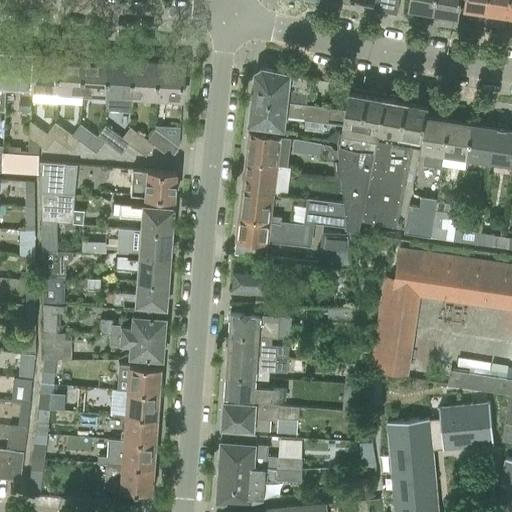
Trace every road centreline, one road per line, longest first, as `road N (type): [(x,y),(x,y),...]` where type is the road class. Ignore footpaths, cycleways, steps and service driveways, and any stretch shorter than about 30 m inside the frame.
road 1 (residential): [(183,511),(230,20)]
road 2 (residential): [(511,70),(230,20)]
road 3 (residential): [(230,20),(0,0)]
